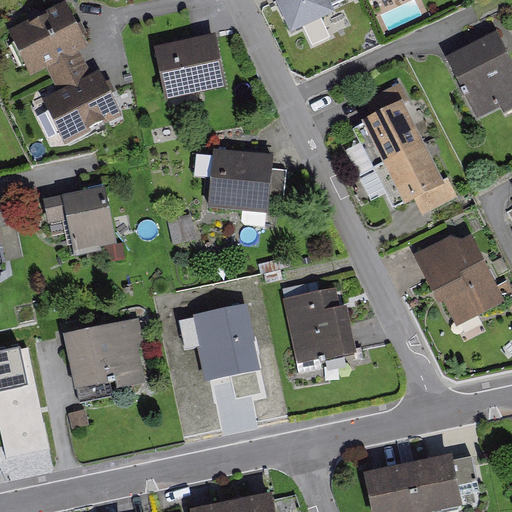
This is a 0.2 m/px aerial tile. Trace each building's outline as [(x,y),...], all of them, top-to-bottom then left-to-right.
[(278,0),(301,47),(353,22),(344,3),(351,0),(278,0)] [(75,3),(14,34),(37,77),(97,46),(75,3)] [(511,46),(504,30),(447,58),(479,121),(506,107),(510,116),(511,115),(511,46)] [(223,37),(161,49),(171,100),(232,88),(223,37)] [(128,119),(105,74),(46,104),(69,149),(128,119)] [(421,103),(367,130),(414,224),(468,198),(421,103)] [(281,159),(219,154),(213,210),(275,216),(276,198),(291,199),(293,171),(280,170),(281,159)] [(112,189),(46,203),(50,224),(70,220),(78,258),(124,249),(112,189)] [(197,215),(175,220),(181,246),(203,241),(197,215)] [(3,224),(0,224),(0,273),(12,271),(3,224)] [(511,301),(477,225),(421,251),(446,304),(453,300),(465,326),(511,304),(511,301)] [(348,291),(288,303),(302,371),(362,359),(348,291)] [(250,308),(184,322),(189,350),(204,347),(211,383),(263,372),(250,308)] [(145,321),(70,338),(82,393),(149,378),(143,348),(151,347),(145,321)] [(25,350),(0,353),(0,407),(33,402),(25,350)] [(466,449),(369,468),(377,511),(430,511),(477,503),(466,449)] [(288,511),(284,490),(193,506),(194,511),(288,511)]
